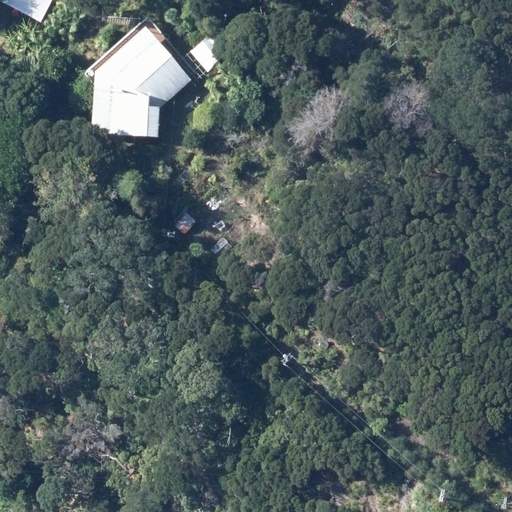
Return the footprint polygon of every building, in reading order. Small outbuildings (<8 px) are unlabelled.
[(0,0),(0,5),(38,24),(49,0),(0,0)] [(216,29),(185,56),(204,77),(220,62),(213,54),(227,42),(216,29)] [(88,80),(86,138),(153,141),(154,115),(180,91),(185,86),(137,34),(88,80)] [(243,85),(233,95),(239,101),(248,91),(243,85)] [(165,202),(156,195),(146,208),(155,215),(165,202)] [(186,214),(173,228),(182,236),(194,222),(186,214)] [(222,240),(209,252),(218,261),(231,248),(222,240)]
